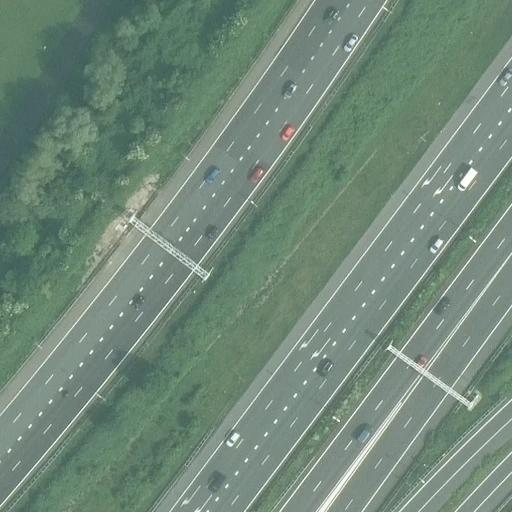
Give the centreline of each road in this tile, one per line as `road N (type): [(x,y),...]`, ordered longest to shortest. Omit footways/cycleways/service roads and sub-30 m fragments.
road 1 (motorway): [(351,0),(175,245),(0,461)]
road 2 (motorway): [(511,96),(203,511)]
road 3 (motorway): [(303,511),(511,250)]
road 4 (motorway): [(338,511),(511,257)]
road 5 (motorway): [(408,511),(511,409)]
